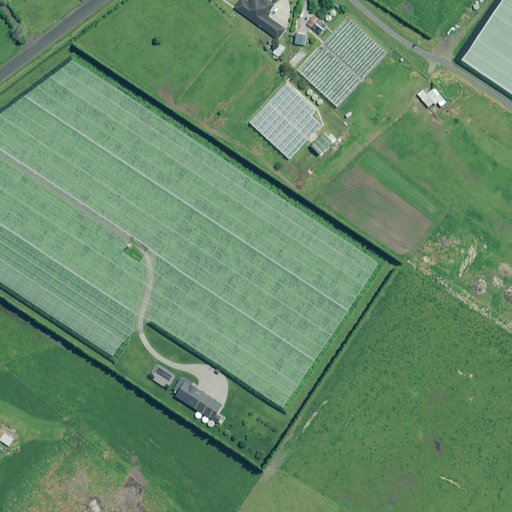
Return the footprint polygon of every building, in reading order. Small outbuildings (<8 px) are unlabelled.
[(286,29),(268,17),(277,5),(269,0),(241,0),(239,3),(235,9),(278,40),(286,29)] [(327,26),(314,15),(307,23),(320,34),(327,26)] [(348,16),(298,72),(337,108),(388,52),(348,16)] [(307,35),(296,34),(295,44),(306,45),(307,35)] [(278,57),(286,47),(281,42),(273,53),(278,57)] [(294,69),(307,55),(301,49),(287,64),(294,69)] [(316,111),(286,84),(250,123),(290,159),(321,125),(312,116),(316,111)] [(447,103),(435,88),(427,95),(423,90),(418,95),(428,107),(434,103),(435,105),(438,103),(442,107),(447,103)] [(334,142),(325,133),(311,146),(320,155),(334,142)] [(175,396),(198,411),(209,419),(213,421),(223,406),(193,386),(194,384),(182,376),(173,390),(178,393),(175,396)] [(14,439),(0,429),(0,440),(9,446),(14,439)]
